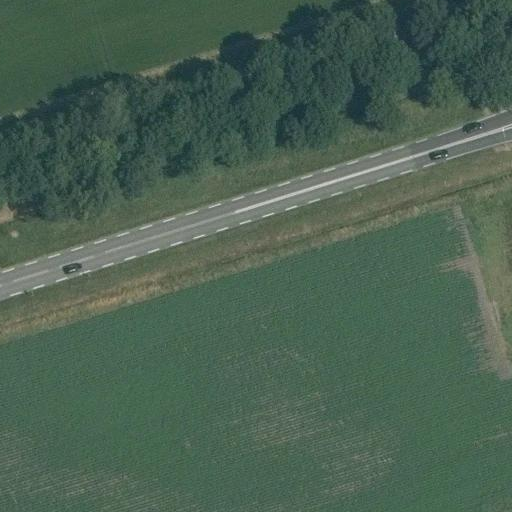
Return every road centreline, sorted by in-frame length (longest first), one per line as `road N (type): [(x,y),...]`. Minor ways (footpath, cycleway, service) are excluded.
road 1 (track): [(0,183),(511,23)]
road 2 (primary): [(0,287),(511,127)]
